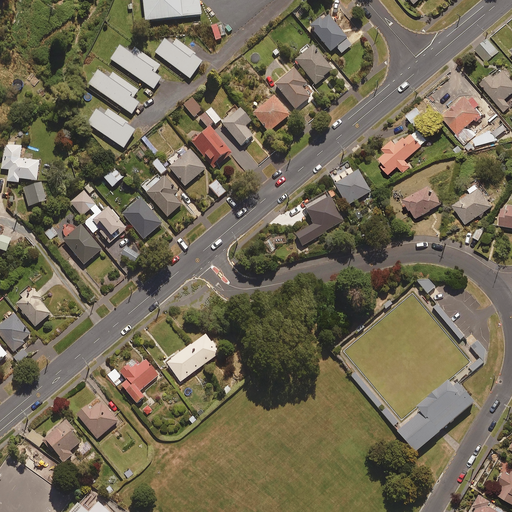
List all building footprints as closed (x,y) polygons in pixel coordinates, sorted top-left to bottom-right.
[(144,0),(147,20),(199,15),(197,0),(144,0)] [(353,45),(328,14),(311,27),(331,52),(337,48),(342,54),(353,45)] [(487,63),(499,51),(487,38),(474,50),(487,63)] [(173,46),(165,41),(156,54),(190,79),(203,63),(195,56),(196,55),(177,40),(173,46)] [(334,71),(310,44),(300,53),(303,56),(296,62),(317,86),(334,71)] [(131,55),(121,47),(111,60),(154,90),(162,79),(155,74),(161,66),(135,49),(131,55)] [(307,85),(295,69),(276,85),(296,110),(311,98),(303,89),(307,85)] [(511,94),(511,80),(504,70),(495,77),(493,76),(482,84),(504,112),(511,107),(506,100),(511,94)] [(109,79),(99,72),(89,85),(132,115),(140,104),(133,100),(139,91),(113,74),(109,79)] [(267,74),(262,79),(269,87),(274,82),(267,74)] [(291,115),(275,97),(254,114),(270,133),(291,115)] [(475,136),(467,127),(475,120),(477,123),(484,117),(478,111),(483,106),(474,97),(469,102),(466,97),(443,119),(466,144),(475,136)] [(203,110),(193,98),(184,106),(194,117),(203,110)] [(200,118),(208,128),(213,123),(215,126),(221,121),(212,109),(200,118)] [(252,122),(241,109),(223,124),(241,147),(253,137),(246,127),(252,122)] [(137,129),(108,111),(104,116),(96,111),(88,124),(124,149),(137,129)] [(420,121),(413,111),(407,116),(414,126),(420,121)] [(216,167),(215,165),(228,154),(229,156),(232,154),(210,128),(192,143),(214,169),(216,167)] [(428,142),(419,131),(414,135),(412,133),(397,145),(394,141),(380,153),(383,157),(380,159),(385,165),(383,167),(389,175),(399,167),(404,173),(411,167),(406,161),(428,142)] [(21,147),(4,145),(2,170),(10,171),(9,182),(19,184),(20,179),(38,181),(40,162),(20,160),(21,147)] [(207,169),(191,151),(170,168),(186,187),(207,169)] [(167,171),(157,159),(152,163),(162,175),(167,171)] [(371,192),(359,172),(355,174),(349,164),(330,175),(348,206),(371,192)] [(124,178),(114,167),(103,177),(113,188),(124,178)] [(162,181),(158,177),(153,181),(150,179),(141,187),(168,218),(182,205),(174,196),(177,193),(165,179),(162,181)] [(226,193),(217,182),(210,188),(219,199),(226,193)] [(47,202),(42,184),(24,188),(29,207),(47,202)] [(493,207),(478,185),(470,190),(473,194),(454,207),(467,225),(493,207)] [(443,204),(432,186),(405,201),(416,220),(443,204)] [(121,231),(123,234),(128,230),(110,208),(102,213),(85,191),(71,203),(82,217),(91,210),(95,215),(85,224),(93,234),(98,230),(110,244),(115,240),(113,237),(121,231)] [(345,221),(327,194),(305,207),(315,224),(296,236),(303,247),(345,221)] [(163,224),(141,199),(122,214),(144,240),(163,224)] [(511,206),(510,206),(509,211),(504,210),(501,227),(511,228),(511,206)] [(479,225),(472,238),(478,242),(485,228),(479,225)] [(102,250),(81,226),(64,241),(84,266),(102,250)] [(58,235),(52,228),(45,234),(51,241),(58,235)] [(11,240),(0,236),(0,250),(7,253),(11,240)] [(140,255),(125,245),(120,254),(134,263),(140,255)] [(36,328),(51,314),(41,302),(43,300),(32,287),(22,296),(24,299),(17,306),(36,328)] [(23,341),(30,335),(14,316),(0,327),(0,336),(14,353),(25,343),(23,341)] [(220,353),(207,335),(168,364),(181,382),(220,353)] [(133,372),(129,367),(121,373),(128,381),(122,386),(137,405),(145,398),(140,392),(159,376),(146,361),(133,372)] [(124,379),(115,369),(108,376),(117,386),(124,379)] [(478,401),(463,384),(400,435),(415,453),(478,401)] [(119,422),(102,402),(91,412),(87,406),(76,415),(97,440),(119,422)] [(66,421),(43,444),(52,454),(54,452),(65,464),(71,458),(69,456),(80,444),(71,436),(76,431),(66,421)] [(45,441),(33,431),(27,438),(39,448),(45,441)] [(511,472),(508,470),(500,484),(505,487),(499,497),(511,503),(511,472)] [(505,511),(499,508),(498,511),(487,505),(490,501),(480,495),(475,505),(479,507),(476,511),(505,511)] [(96,510),(85,501),(75,511),(113,511),(102,503),(96,510)]
